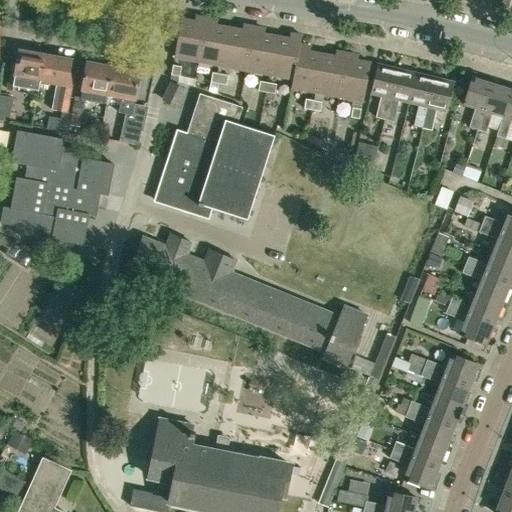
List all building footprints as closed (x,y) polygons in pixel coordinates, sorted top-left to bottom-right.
[(198,61),(206,17),(197,16),(196,21),(181,18),(174,57),(198,61)] [(222,66),(229,27),(214,24),(215,19),(206,17),(198,61),(222,66)] [(245,70),(253,26),(245,24),(244,30),(229,27),(222,66),(245,70)] [(269,74),(276,36),(262,33),(263,28),(253,26),(245,70),(269,74)] [(293,79),(300,44),(302,35),(292,33),(291,38),(276,36),(269,74),(293,79)] [(315,92),(322,53),(308,51),(309,45),(300,44),(293,79),(291,88),(315,92)] [(38,94),(41,80),(45,54),(19,50),(17,62),(13,61),(8,89),(17,91),(17,90),(38,94)] [(339,97),(347,53),(338,51),(337,56),(322,53),(315,92),(339,97)] [(355,59),(356,54),(347,53),(339,97),(363,101),(370,62),(355,59)] [(45,54),(41,80),(56,83),(52,109),(66,112),(73,72),(69,72),(71,59),(45,54)] [(106,104),(108,94),(113,66),(87,61),(81,98),(75,97),(72,112),(82,113),(85,100),(106,104)] [(385,119),(397,68),(377,64),(370,93),(380,95),(376,117),(385,119)] [(173,65),(171,74),(179,76),(181,66),(173,65)] [(147,107),(134,104),(140,71),(113,66),(108,94),(121,96),(119,112),(126,113),(121,141),(138,145),(147,107)] [(409,102),(416,73),(397,68),(385,119),(394,121),(398,100),(409,102)] [(218,83),(220,74),(212,72),(210,82),(218,83)] [(422,128),(434,77),(416,73),(409,102),(418,104),(413,125),(422,128)] [(220,74),(218,83),(227,85),(228,75),(220,74)] [(477,129),(492,82),(472,76),(464,104),(475,107),(469,127),(477,129)] [(188,77),(187,84),(194,86),(195,79),(188,77)] [(436,109),(447,111),(454,82),(434,77),(422,128),(431,130),(436,109)] [(266,92),(267,82),(259,81),(257,90),(266,92)] [(267,82),(266,92),(274,94),(276,84),(267,82)] [(503,116),(511,88),(492,82),(477,129),(486,132),(492,113),(503,116)] [(171,83),(163,99),(176,105),(184,89),(171,83)] [(511,118),(511,88),(503,116),(497,135),(505,138),(511,119),(511,118)] [(172,158),(158,202),(208,218),(212,207),(247,218),(273,136),(237,124),(242,107),(199,93),(187,133),(177,130),(168,157),(172,158)] [(0,96),(0,121),(10,123),(14,99),(0,96)] [(303,108),(312,110),(313,100),(305,99),(303,108)] [(313,100),(312,110),(320,111),(322,102),(313,100)] [(363,109),(355,108),(353,117),(361,119),(363,109)] [(70,123),(80,125),(82,114),(72,112),(70,123)] [(11,208),(8,223),(16,225),(14,232),(52,239),(83,245),(89,213),(90,206),(82,205),(85,190),(99,193),(108,195),(113,164),(98,161),(100,153),(62,146),(63,139),(17,130),(12,161),(34,165),(32,180),(16,177),(11,206),(11,208)] [(378,148),(359,143),(354,164),(373,169),(378,148)] [(452,172),(461,176),(465,166),(456,162),(452,172)] [(454,193),(443,189),(436,206),(447,210),(454,193)] [(461,196),(455,210),(469,216),(474,202),(461,196)] [(482,224),(511,235),(511,211),(509,210),(504,223),(485,215),(482,224)] [(511,235),(482,224),(466,217),(462,225),(498,239),(493,251),(511,259),(511,235)] [(448,236),(439,232),(432,251),(441,255),(448,236)] [(0,234),(0,244),(9,250),(14,243),(0,234)] [(209,249),(204,261),(187,254),(191,242),(171,234),(166,246),(143,236),(128,272),(325,350),(323,357),(346,366),(367,315),(344,305),(339,316),(231,272),(236,260),(209,249)] [(22,248),(14,243),(9,250),(5,256),(27,270),(36,257),(22,248)] [(511,283),(511,279),(511,259),(493,251),(487,264),(469,256),(465,265),(511,283)] [(431,254),(427,264),(436,268),(441,258),(431,254)] [(465,265),(464,266),(462,273),(481,281),(475,293),(502,303),(511,283),(465,265)] [(67,277),(62,286),(63,286),(75,293),(78,288),(80,285),(80,284),(79,283),(67,277)] [(410,277),(400,301),(408,305),(418,281),(410,277)] [(494,324),(502,303),(475,293),(471,305),(463,302),(452,297),(449,305),(494,324)] [(486,344),(494,324),(449,305),(445,313),(457,317),(465,320),(459,333),(486,344)] [(386,335),(370,376),(360,401),(368,404),(378,379),(395,338),(386,335)] [(446,367),(427,359),(411,353),(408,364),(423,370),(424,367),(470,385),(478,364),(451,354),(446,367)] [(408,364),(397,359),(393,367),(405,372),(408,364)] [(462,405),(470,385),(424,367),(423,370),(421,375),(440,383),(435,395),(462,405)] [(454,426),(462,405),(435,395),(431,408),(411,400),(408,409),(454,426)] [(446,447),(454,426),(408,409),(405,416),(424,424),(420,436),(446,447)] [(25,424),(12,416),(7,424),(20,432),(25,424)] [(158,429),(149,476),(173,481),(169,502),(204,509),(202,511),(276,511),(280,495),(285,496),(291,465),(259,458),(259,459),(226,453),(228,441),(217,439),(215,450),(191,445),(192,438),(194,438),(195,432),(191,431),(193,424),(161,418),(159,429),(158,429)] [(360,429),(357,436),(368,440),(371,433),(360,429)] [(31,442),(14,431),(7,442),(25,452),(31,442)] [(438,468),(446,447),(420,436),(414,450),(407,447),(407,446),(395,442),(392,450),(438,468)] [(430,488),(438,468),(392,450),(389,458),(401,462),(409,465),(403,478),(430,488)] [(64,511),(54,507),(71,470),(43,457),(17,511),(64,511)] [(328,479),(319,503),(328,506),(337,483),(342,471),(333,467),(328,479)] [(511,472),(510,471),(502,492),(511,495),(511,472)] [(378,503),(368,501),(369,498),(337,491),(335,503),(364,509),(378,511),(413,511),(417,497),(389,491),(386,505),(377,504),(378,503)] [(511,511),(511,495),(502,492),(493,511),(511,511)]
